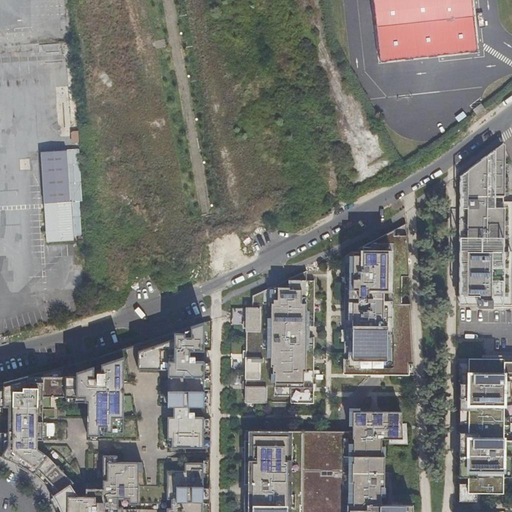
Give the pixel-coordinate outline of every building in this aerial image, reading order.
[(372,0),(379,62),(478,50),(471,0),(372,0)] [(0,29),(0,45),(10,45),(10,29),(0,29)] [(79,130),(71,131),(73,143),(81,141),(79,130)] [(472,168),(467,171),(467,197),(502,197),(500,148),(488,159),(472,168)] [(488,159),(500,148),(495,148),(472,168),(488,159)] [(502,205),(502,197),(467,197),(467,201),(478,201),(478,206),(502,205)] [(467,201),(467,256),(467,297),(482,296),(501,295),(502,304),(511,303),(511,205),(502,205),(478,206),(478,201),(467,201)] [(399,277),(404,277),(407,277),(406,254),(404,224),(388,232),(358,248),(358,251),(352,251),(343,255),(342,373),(412,376),(411,351),(410,332),(409,315),(408,304),(399,305),(399,277)] [(306,279),(304,270),(288,279),(288,287),(270,288),(252,297),(251,309),(245,309),(244,403),(310,401),(312,335),(308,335),(308,325),(312,325),(313,279),(306,279)] [(203,348),(203,323),(182,330),(184,336),(179,336),(178,332),(161,338),(87,363),(82,364),(0,384),(0,458),(0,459),(12,464),(16,465),(15,467),(20,469),(26,473),(26,472),(28,472),(32,476),(46,489),(52,497),(54,495),(55,501),(55,502),(55,503),(60,511),(121,511),(121,508),(116,508),(116,499),(127,500),(127,505),(159,508),(160,503),(170,504),(170,511),(165,511),(201,511),(201,463),(183,463),(183,448),(202,448),(202,418),(202,404),(203,359),(203,348)] [(455,353),(455,500),(475,500),(475,492),(465,492),(465,455),(466,443),(466,403),(466,353),(455,353)] [(496,492),(501,493),(501,476),(502,455),(511,455),(511,355),(502,355),(502,353),(466,353),(466,403),(466,443),(465,455),(465,492),(479,492),(496,492)] [(351,409),(349,428),(351,428),(353,411),(380,412),(381,410),(375,410),(351,409)] [(349,428),(302,429),(300,511),(410,511),(410,506),(390,507),(379,507),(379,500),(382,500),(382,489),(387,489),(387,475),(382,476),(382,458),(379,458),(380,441),(401,440),(399,412),(381,410),(380,412),(353,411),(351,428),(349,428)] [(300,511),(302,429),(244,431),(243,483),(251,483),(251,495),(244,494),(243,511),(300,511)] [(511,455),(502,455),(501,476),(510,477),(510,471),(510,464),(511,464),(511,455)]
